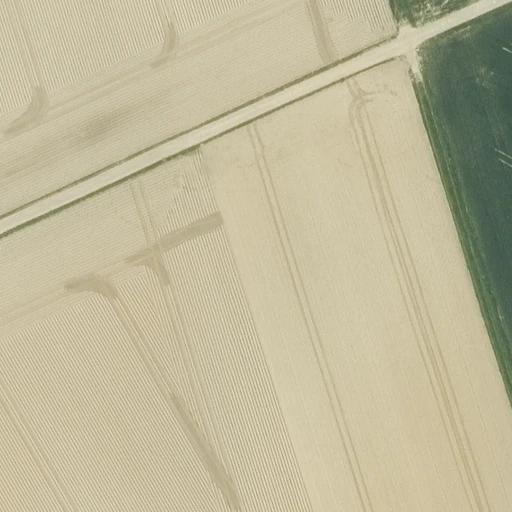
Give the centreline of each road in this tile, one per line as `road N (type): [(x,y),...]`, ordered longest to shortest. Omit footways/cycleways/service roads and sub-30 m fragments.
road 1 (track): [(0,227),(500,0)]
road 2 (track): [(511,379),(396,0)]
